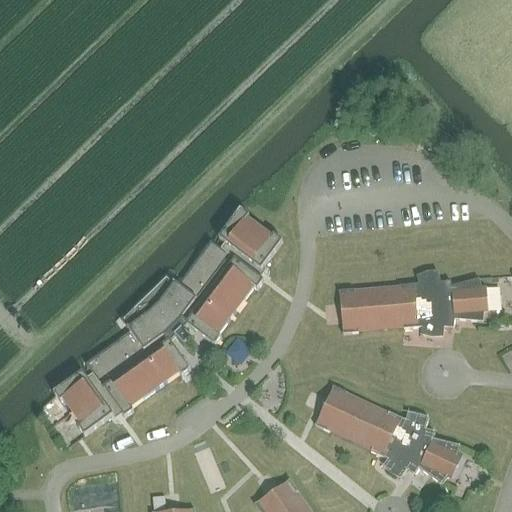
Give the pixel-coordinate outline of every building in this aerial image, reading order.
[(417,145),(450,165),(462,146),(429,126),(417,145)] [(219,241),(226,247),(222,252),(211,244),(179,288),(166,279),(121,322),(130,335),(86,367),(94,378),(89,382),(83,374),(54,396),(60,405),(64,402),(82,427),(78,429),(85,438),(114,417),(116,419),(117,421),(123,417),(125,420),(134,413),(131,410),(179,375),(182,379),(191,372),(170,345),(175,340),(184,349),(191,342),(183,333),(188,329),(215,349),(222,340),(218,337),(254,290),(257,293),(264,284),(261,281),(265,276),(264,274),(261,273),(283,244),(274,237),(271,240),(247,222),(249,219),(240,212),(219,241)] [(339,295),(341,306),(343,335),(343,337),(358,335),(358,333),(404,329),(404,331),(420,330),(423,330),(422,338),(443,340),(444,327),(454,328),(455,322),(483,325),(485,303),(479,281),(452,289),(450,283),(441,286),(437,273),(417,279),(419,286),(416,287),(400,288),(400,291),(355,295),(355,292),(339,294),(339,295)] [(370,454),(378,458),(386,461),(388,462),(383,469),(400,481),(408,471),(416,476),(419,471),(442,488),(455,470),(461,449),(433,442),(435,436),(425,433),(429,421),(408,415),(406,423),(389,415),(388,417),(346,398),(347,396),(333,389),(328,401),(316,427),(315,428),(329,435),(330,432),(372,452),(370,454)] [(307,511),(297,496),(299,495),(290,482),(280,491),(257,509),(257,508),(256,509),(257,511),(307,511)] [(167,511),(166,498),(155,499),(155,511),(167,511)]
